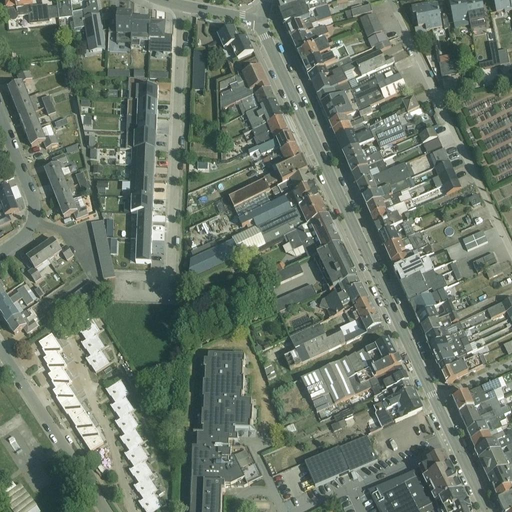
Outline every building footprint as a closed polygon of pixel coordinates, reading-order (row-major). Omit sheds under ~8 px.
[(59,14),(58,9),(49,10),(48,8),(34,9),(32,0),(3,0),(5,10),(7,10),(8,21),(10,21),(10,22),(12,23),(14,24),(15,24),(17,23),(19,21),(19,19),(29,18),(30,27),(50,25),(49,15),(59,14)] [(58,9),(59,14),(60,21),(74,19),(73,15),(72,2),(71,0),(57,0),(59,0),(64,0),(65,1),(62,4),(58,5),(58,9)] [(71,0),(72,2),(75,4),(76,4),(78,3),(79,2),(80,4),(87,3),(88,10),(86,12),(73,15),(74,19),(75,31),(83,30),(86,30),(85,19),(100,17),(97,0),(71,0)] [(309,6),(308,0),(290,0),(289,0),(284,0),(278,3),(282,13),(281,13),(280,14),(281,16),(283,15),(308,6),(309,6)] [(308,0),(309,6),(310,7),(308,8),(310,12),(316,10),(326,8),(326,2),(329,2),(328,0),(308,0)] [(471,27),(466,1),(466,0),(459,2),(457,0),(449,2),(455,30),(471,27)] [(473,0),(466,1),(471,27),(472,31),(487,28),(482,0),(474,2),(473,0)] [(511,9),(510,0),(493,0),(497,15),(505,13),(505,14),(511,13),(511,9)] [(426,7),(432,32),(443,30),(438,6),(433,7),(433,5),(426,7)] [(283,15),(281,16),(286,28),(287,31),(311,21),(311,20),(309,15),(311,14),(310,12),(308,8),(310,7),(309,6),(308,6),(283,15)] [(315,19),(317,24),(320,23),(332,19),(329,10),(329,9),(328,7),(326,8),(316,10),(317,12),(318,17),(319,18),(315,19)] [(363,9),(352,12),(346,14),(347,19),(353,17),(353,19),(373,14),(371,7),(363,9)] [(432,32),(426,7),(412,10),(414,23),(417,22),(419,30),(426,28),(426,33),(432,32)] [(132,45),(133,20),(133,15),(118,15),(118,17),(110,16),(109,35),(117,35),(117,45),(132,45)] [(370,30),(380,26),(376,16),(360,21),(365,32),(370,30)] [(85,19),(86,30),(87,33),(90,55),(105,52),(100,17),(85,19)] [(311,21),(287,31),(290,37),(292,42),(320,31),(318,25),(317,25),(317,24),(315,19),(311,21)] [(133,20),(132,45),(132,48),(139,48),(139,44),(150,44),(151,25),(151,21),(133,20)] [(151,25),(150,44),(150,54),(152,54),(172,55),(173,37),(165,37),(165,26),(151,25)] [(370,30),(365,32),(367,39),(382,33),(380,26),(370,30)] [(320,31),(292,42),(299,57),(316,49),(325,44),(323,39),(324,38),(326,37),(329,36),(326,29),(322,30),(320,31)] [(232,36),(230,31),(218,36),(224,50),(232,47),(234,53),(237,61),(254,54),(249,43),(247,45),(245,40),(240,42),(237,34),(232,36)] [(375,49),(387,44),(383,35),(368,42),(372,50),(375,49)] [(377,55),(380,53),(391,48),(389,43),(387,44),(375,49),(377,55)] [(316,49),(299,57),(308,79),(326,70),(339,64),(342,63),(350,59),(356,57),(355,55),(349,58),(345,49),(334,54),(331,55),(325,44),(316,49)] [(501,67),(498,53),(497,49),(493,50),(494,54),(491,55),(494,68),(501,67)] [(193,82),(193,92),(205,92),(206,52),(194,52),(193,82)] [(498,53),(501,67),(509,65),(507,52),(498,53)] [(352,65),(332,74),(335,81),(328,84),(326,80),(312,86),(317,98),(348,85),(356,81),(352,73),(359,70),(362,78),(395,64),(392,59),(384,62),(380,53),(377,55),(352,65)] [(308,79),(299,57),(296,58),(306,80),(308,79)] [(457,76),(455,62),(450,63),(449,57),(439,59),(441,65),(439,65),(442,79),(457,76)] [(326,70),(308,79),(312,86),(326,80),(329,79),(328,76),(332,74),(352,65),(350,59),(342,63),(339,64),(326,70)] [(455,62),(457,76),(464,74),(462,61),(455,62)] [(247,74),(261,68),(257,62),(244,67),(247,74)] [(261,68),(247,74),(220,85),(220,92),(230,88),(232,92),(220,97),(221,113),(238,105),(270,91),(261,68)] [(358,90),(352,93),(361,113),(371,109),(408,92),(398,72),(377,82),(379,84),(381,83),(381,85),(378,86),(376,82),(358,90)] [(14,105),(29,99),(24,85),(33,81),(30,74),(18,79),(20,85),(8,90),(14,105)] [(348,85),(317,98),(321,106),(352,93),(348,85)] [(270,91),(238,105),(241,112),(273,97),(270,91)] [(352,93),(321,106),(322,108),(330,126),(351,117),(359,114),(361,113),(352,93)] [(414,96),(402,102),(408,115),(420,108),(414,96)] [(29,99),(14,105),(20,120),(35,113),(39,112),(36,105),(39,104),(36,97),(29,99)] [(273,97),(241,112),(243,117),(246,116),(276,102),(273,97)] [(46,109),(53,106),(50,98),(42,101),(46,109)] [(321,106),(317,98),(315,99),(327,127),(330,126),(322,108),(321,106)] [(128,119),(157,120),(157,118),(158,104),(128,102),(128,119)] [(276,102),(246,116),(248,121),(251,128),(253,132),(283,119),(276,102)] [(53,106),(46,109),(49,118),(57,115),(53,106)] [(371,109),(361,113),(359,114),(360,117),(358,118),(359,120),(353,122),(351,117),(330,126),(333,134),(364,121),(365,120),(368,119),(368,118),(372,116),(373,115),(371,109)] [(35,113),(20,120),(26,134),(41,128),(41,127),(35,113)] [(365,130),(337,142),(343,156),(360,150),(377,143),(381,151),(407,140),(396,115),(369,128),(365,130)] [(147,136),(157,136),(157,134),(157,120),(128,119),(127,135),(147,136)] [(283,119),(253,132),(252,132),(255,139),(254,140),(258,148),(290,134),(283,119)] [(364,121),(333,134),(337,142),(365,130),(363,126),(370,123),(369,121),(368,119),(365,120),(364,121)] [(67,120),(56,125),(58,130),(69,125),(67,120)] [(251,128),(248,121),(243,124),(247,131),(251,128)] [(41,128),(26,134),(32,150),(44,145),(47,151),(59,147),(56,139),(50,141),(47,134),(44,135),(41,128)] [(434,131),(419,137),(422,146),(438,139),(434,131)] [(147,136),(127,135),(126,151),(126,152),(132,152),(155,153),(156,153),(157,136),(147,136)] [(282,154),(296,148),(290,136),(259,150),(259,149),(249,154),(250,158),(256,155),(258,160),(280,149),(282,154)] [(439,141),(424,147),(428,155),(442,149),(439,141)] [(256,149),(253,144),(242,149),(245,155),(248,153),(256,149)] [(286,169),(302,161),(296,148),(282,154),(268,160),(248,169),(249,171),(246,173),(248,176),(251,175),(254,181),(260,178),(270,174),(269,170),(272,169),(284,164),(286,169)] [(382,154),(380,154),(384,162),(397,156),(394,148),(382,154)] [(124,161),(125,150),(115,149),(114,161),(124,161)] [(360,150),(343,156),(349,168),(380,154),(382,154),(381,151),(372,149),(361,154),(360,150)] [(155,153),(132,152),(132,167),(155,168),(156,161),(155,161),(155,153)] [(380,154),(349,168),(353,177),(383,163),(384,163),(384,162),(380,154)] [(50,184),(64,178),(71,175),(69,169),(65,171),(64,166),(68,164),(65,157),(53,161),(55,168),(45,172),(50,184)] [(286,169),(275,174),(264,180),(265,182),(229,199),(234,210),(236,209),(270,192),(268,188),(281,181),(283,186),(307,174),(302,161),(286,169)] [(383,163),(353,177),(357,187),(388,173),(386,169),(387,169),(386,166),(385,166),(383,163)] [(438,178),(454,171),(450,163),(435,170),(438,178)] [(275,174),(286,169),(284,164),(272,169),(275,174)] [(388,173),(357,187),(363,200),(389,189),(405,183),(402,177),(408,174),(405,165),(390,172),(388,173)] [(144,184),(154,184),(154,176),(155,176),(155,168),(132,167),(131,183),(144,184)] [(438,178),(443,188),(457,181),(454,171),(438,178)] [(79,186),(87,182),(84,174),(76,178),(79,186)] [(296,194),(313,186),(307,174),(283,186),(272,191),(275,197),(281,195),(282,196),(289,192),(288,190),(293,188),(296,194)] [(64,178),(50,184),(54,196),(75,187),(73,183),(67,185),(64,178)] [(443,188),(438,178),(433,181),(437,190),(443,188)] [(457,181),(443,188),(446,196),(461,190),(457,181)] [(87,182),(79,186),(83,195),(90,191),(87,182)] [(405,183),(389,189),(393,198),(408,191),(410,190),(406,182),(405,183)] [(144,184),(131,183),(131,184),(123,184),(122,193),(130,193),(130,199),(132,199),(136,199),(144,200),(154,200),(154,193),(154,184),(144,184)] [(219,249),(195,260),(191,262),(190,283),(266,247),(262,239),(324,209),(313,186),(296,194),(240,222),(243,229),(247,227),(248,230),(254,230),(256,230),(232,240),(233,243),(219,249)] [(75,187),(54,196),(59,207),(74,202),(72,196),(77,194),(75,187)] [(0,206),(14,201),(10,188),(0,192),(0,206)] [(389,189),(363,200),(367,209),(393,198),(389,189)] [(393,198),(367,209),(371,218),(404,204),(412,201),(408,191),(393,198)] [(237,210),(235,210),(240,221),(271,206),(266,195),(237,210)] [(477,197),(469,200),(473,208),(480,205),(477,197)] [(74,202),(59,207),(64,219),(74,215),(76,222),(89,217),(82,199),(74,202)] [(136,199),(132,199),(131,216),(138,216),(142,216),(152,217),(153,217),(154,200),(144,200),(136,199)] [(14,201),(0,206),(0,227),(12,223),(10,218),(19,213),(14,201)] [(442,201),(436,204),(439,209),(445,207),(442,201)] [(221,203),(216,206),(219,215),(225,212),(221,203)] [(404,204),(371,218),(376,228),(398,218),(404,215),(408,213),(404,204)] [(262,239),(266,247),(284,239),(328,218),(324,209),(262,239)] [(234,210),(223,215),(228,227),(240,222),(234,210)] [(408,213),(404,215),(407,222),(412,220),(411,219),(413,218),(415,217),(412,211),(410,212),(408,213)] [(209,226),(211,231),(220,228),(216,215),(191,224),(194,232),(209,226)] [(142,216),(138,216),(137,240),(142,240),(152,241),(153,231),(151,231),(152,217),(142,216)] [(478,216),(471,219),(475,227),(482,223),(478,216)] [(328,218),(284,239),(287,245),(289,244),(290,246),(285,248),(288,256),(297,259),(306,255),(309,261),(313,258),(341,246),(328,218)] [(398,218),(376,228),(380,238),(403,228),(401,223),(400,223),(398,218)] [(441,218),(435,221),(437,227),(444,224),(441,218)] [(104,223),(92,226),(94,236),(95,243),(98,253),(104,281),(116,279),(113,268),(112,261),(104,223)] [(403,228),(380,238),(385,250),(416,237),(412,230),(415,229),(413,223),(403,228)] [(483,233),(463,242),(467,253),(488,244),(483,233)] [(416,237),(385,250),(392,264),(422,251),(423,250),(427,249),(421,235),(419,236),(416,237)] [(142,240),(137,240),(136,265),(151,265),(152,241),(142,240)] [(40,250),(49,264),(62,255),(67,263),(74,258),(67,248),(61,252),(53,241),(40,250)] [(195,260),(219,249),(215,242),(191,253),(195,260)] [(341,246),(313,258),(322,276),(330,292),(334,291),(358,280),(341,246)] [(427,249),(423,250),(427,256),(433,253),(430,248),(427,249)] [(49,264),(40,250),(27,259),(34,270),(28,274),(36,285),(43,280),(39,275),(51,266),(49,264)] [(422,251),(392,264),(395,272),(421,261),(419,256),(423,254),(422,251)] [(485,272),(498,266),(493,255),(473,265),(478,275),(485,272)] [(421,261),(395,272),(402,287),(434,272),(435,272),(435,271),(428,257),(421,261)] [(286,270),(274,276),(275,277),(271,279),(275,287),(278,286),(279,287),(304,276),(300,266),(299,265),(286,270)] [(274,276),(286,270),(284,265),(277,269),(278,271),(273,273),(274,276)] [(455,265),(451,267),(457,283),(462,281),(455,265)] [(498,266),(485,272),(490,280),(502,275),(498,266)] [(411,307),(443,292),(448,290),(442,277),(437,279),(434,272),(402,287),(411,307)] [(356,309),(369,303),(358,280),(334,291),(336,296),(322,302),(320,309),(327,312),(331,321),(343,316),(345,315),(345,316),(357,310),(356,309)] [(90,285),(48,316),(54,324),(89,299),(91,298),(96,293),(90,285)] [(5,297),(0,299),(0,315),(18,304),(23,300),(33,294),(27,286),(18,293),(19,295),(9,302),(5,297)] [(301,305),(314,299),(317,298),(313,288),(274,304),(278,315),(301,305)] [(35,292),(40,300),(44,298),(39,290),(35,292)] [(443,292),(411,307),(417,319),(424,316),(434,311),(442,307),(451,304),(452,304),(452,305),(456,303),(455,300),(454,299),(448,302),(443,292)] [(33,294),(23,300),(27,308),(38,301),(33,294)] [(511,300),(487,312),(492,321),(511,311),(511,300)] [(345,315),(343,316),(344,319),(347,318),(351,325),(360,321),(363,327),(378,320),(369,303),(356,309),(357,310),(345,316),(345,315)] [(18,304),(0,315),(7,326),(25,314),(18,304)] [(451,304),(442,307),(445,314),(444,316),(439,318),(437,317),(434,311),(424,316),(417,319),(421,330),(429,326),(438,323),(456,315),(457,315),(452,305),(452,304),(451,304)] [(25,314),(7,326),(15,337),(24,331),(28,336),(39,329),(34,323),(38,321),(34,315),(31,317),(27,312),(25,314)] [(429,326),(421,330),(426,340),(451,329),(448,321),(449,320),(451,326),(460,323),(457,315),(456,315),(438,323),(429,326)] [(82,346),(97,337),(96,336),(102,333),(100,330),(98,330),(91,320),(78,328),(77,329),(81,336),(82,335),(86,342),(83,344),(81,345),(82,346)] [(341,333),(346,345),(382,329),(378,320),(363,327),(360,321),(351,325),(340,330),(341,333)] [(451,329),(426,340),(430,349),(464,334),(460,325),(451,329)] [(346,345),(341,333),(326,339),(320,326),(290,340),(292,345),(285,348),(289,357),(285,359),(291,371),(346,345)] [(43,362),(57,354),(57,353),(65,347),(62,349),(60,346),(59,347),(52,337),(56,334),(39,345),(39,344),(37,345),(42,352),(43,352),(47,358),(44,361),(43,360),(42,361),(43,362)] [(464,334),(430,349),(432,353),(433,356),(467,340),(464,334)] [(97,337),(82,346),(86,352),(87,351),(91,358),(88,360),(87,360),(86,361),(87,362),(102,353),(101,353),(105,350),(107,353),(111,350),(109,347),(106,349),(104,346),(103,346),(97,337)] [(467,340),(433,356),(434,358),(436,363),(470,347),(467,340)] [(380,367),(397,359),(389,342),(372,350),(360,355),(340,364),(301,381),(318,418),(322,416),(321,413),(335,406),(350,400),(354,398),(365,393),(371,391),(372,390),(373,390),(370,383),(360,387),(356,377),(380,367)] [(269,345),(256,351),(257,355),(271,349),(269,345)] [(470,347),(436,363),(438,367),(439,369),(467,357),(474,354),(470,347)] [(102,353),(87,362),(91,368),(96,375),(111,365),(109,362),(108,362),(102,353)] [(57,354),(43,362),(47,368),(48,368),(52,375),(48,377),(48,376),(47,377),(48,379),(62,370),(62,369),(67,366),(65,362),(64,363),(57,354)] [(221,511),(221,509),(222,493),(225,493),(225,488),(231,488),(237,485),(238,488),(245,488),(261,480),(263,480),(251,456),(248,450),(246,450),(244,447),(242,448),(235,449),(235,444),(238,443),(238,437),(236,437),(236,432),(256,433),(256,432),(251,432),(251,426),(252,426),(253,410),(252,410),(252,403),(242,402),(242,396),(243,396),(244,380),(243,380),(243,367),(245,367),(245,358),(209,357),(208,362),(205,362),(205,371),(206,371),(205,384),(204,384),(203,400),(205,400),(204,413),(202,413),(202,431),(203,430),(203,436),(194,436),(194,437),(197,437),(197,451),(193,451),(190,511),(221,511)] [(467,357),(439,369),(442,376),(470,363),(467,357)] [(479,359),(484,369),(487,368),(488,367),(483,357),(479,359)] [(360,387),(370,383),(379,379),(384,376),(402,369),(402,368),(397,359),(380,367),(356,377),(360,387)] [(470,363),(442,376),(447,387),(474,374),(476,373),(484,369),(479,359),(470,363)] [(271,365),(264,368),(267,379),(268,382),(277,378),(271,365)] [(402,369),(384,376),(387,383),(405,376),(402,369)] [(62,370),(48,379),(51,384),(52,384),(57,391),(71,382),(62,370)] [(373,390),(372,390),(376,398),(382,395),(409,383),(405,375),(405,376),(387,383),(382,386),(373,390)] [(498,382),(501,391),(506,389),(502,380),(498,382)] [(71,382),(57,391),(53,394),(62,408),(76,399),(73,395),(68,387),(72,384),(71,382)] [(112,409),(126,400),(125,399),(130,396),(121,382),(108,391),(107,390),(106,391),(111,399),(111,398),(116,405),(112,407),(112,406),(110,407),(112,409)] [(501,391),(498,382),(471,394),(468,395),(453,402),(460,416),(474,410),(481,407),(497,400),(498,402),(499,401),(504,399),(504,398),(501,391)] [(409,383),(382,395),(386,403),(413,391),(412,389),(411,389),(410,389),(409,387),(410,387),(410,385),(409,383)] [(413,391),(386,403),(374,409),(377,414),(376,417),(382,430),(396,424),(417,415),(415,411),(421,408),(420,405),(416,398),(415,398),(415,397),(416,396),(413,391)] [(72,422),(85,414),(76,399),(62,408),(67,417),(68,416),(72,422)] [(126,400),(112,409),(115,415),(116,414),(120,421),(117,423),(116,422),(115,423),(116,425),(131,416),(130,415),(136,412),(133,408),(132,409),(126,400)] [(497,400),(481,407),(483,413),(477,416),(474,410),(460,416),(468,434),(505,417),(510,415),(511,415),(508,408),(502,411),(498,402),(497,400)] [(351,412),(340,417),(343,422),(354,417),(351,412)] [(82,439),(95,430),(85,414),(72,422),(76,429),(75,430),(82,439)] [(131,416),(116,425),(120,431),(121,430),(125,437),(122,439),(121,438),(120,439),(121,441),(135,431),(140,428),(138,425),(137,425),(131,416)] [(505,417),(468,434),(472,443),(489,434),(489,435),(501,430),(508,427),(505,417)] [(345,422),(332,428),(334,433),(347,428),(345,422)] [(288,429),(284,431),(286,438),(291,435),(294,433),(291,427),(288,428),(288,429)] [(95,430),(82,439),(91,453),(104,444),(99,438),(100,437),(95,430)] [(489,434),(472,443),(476,452),(511,435),(511,432),(504,436),(501,430),(489,435),(489,434)] [(135,431),(121,441),(125,447),(125,446),(129,453),(126,455),(126,454),(124,455),(126,457),(140,448),(139,447),(147,443),(145,439),(142,441),(135,431)] [(511,435),(476,452),(480,461),(490,456),(490,457),(501,452),(507,450),(511,447),(511,435)] [(310,486),(372,463),(363,438),(300,461),(310,486)] [(511,447),(507,450),(510,455),(503,458),(501,452),(490,457),(490,456),(480,461),(488,479),(511,468),(511,447)] [(140,448),(126,457),(129,463),(130,462),(134,469),(131,471),(131,470),(129,471),(130,473),(145,464),(144,463),(147,461),(149,464),(153,461),(151,459),(149,460),(140,448)] [(420,511),(435,505),(435,504),(463,492),(444,455),(427,463),(429,468),(373,491),(383,511),(420,511)] [(145,464),(130,473),(134,479),(135,479),(139,485),(136,487),(135,486),(134,487),(135,489),(149,480),(151,478),(153,481),(158,478),(156,475),(153,477),(145,464)] [(511,468),(488,479),(489,481),(490,481),(496,489),(497,488),(498,491),(494,492),(495,495),(511,487),(511,468)] [(293,472),(283,477),(286,482),(295,478),(293,472)] [(149,480),(135,489),(139,495),(139,494),(144,502),(154,496),(157,494),(158,496),(164,493),(162,490),(159,492),(157,489),(156,489),(149,480)] [(0,505),(4,511),(39,511),(20,485),(16,488),(12,483),(0,492),(0,505)] [(511,487),(495,495),(499,503),(511,497),(511,487)] [(420,511),(469,511),(472,511),(463,492),(435,504),(435,505),(420,511)] [(154,496),(144,502),(140,504),(144,511),(157,511),(163,509),(154,496)] [(511,511),(511,497),(499,503),(502,511),(511,511)]
